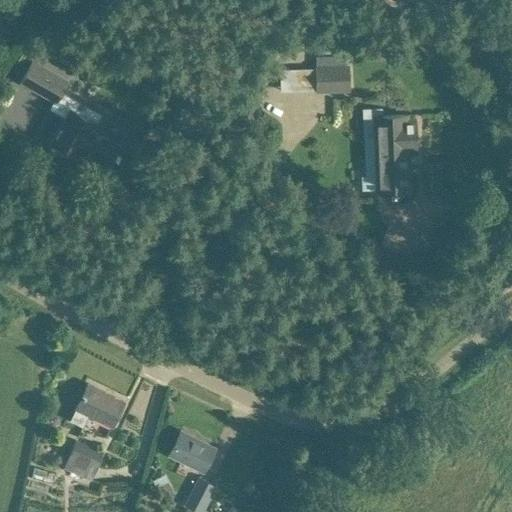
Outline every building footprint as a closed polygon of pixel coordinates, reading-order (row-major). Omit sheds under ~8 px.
[(48,110),(64,119),(51,142),(76,157),(79,151),(109,168),(115,157),(117,158),(120,153),(118,152),(121,147),(91,130),(101,113),(62,92),(68,81),(32,60),(19,83),(52,102),(48,110)] [(348,86),(348,66),(316,67),(316,87),(348,86)] [(416,153),(415,133),(415,119),(407,119),(406,115),(374,116),(378,194),(409,193),(408,166),(404,166),(404,153),(416,153)] [(79,402),(70,420),(83,427),(88,416),(111,427),(115,419),(124,401),(88,384),(79,402)] [(172,449),(169,455),(202,472),(206,466),(215,448),(181,431),(172,449)] [(75,442),(63,468),(90,480),(101,454),(75,442)] [(153,479),(156,486),(161,483),(167,496),(174,493),(165,474),(153,479)] [(198,476),(184,504),(199,511),(204,511),(218,485),(198,476)]
